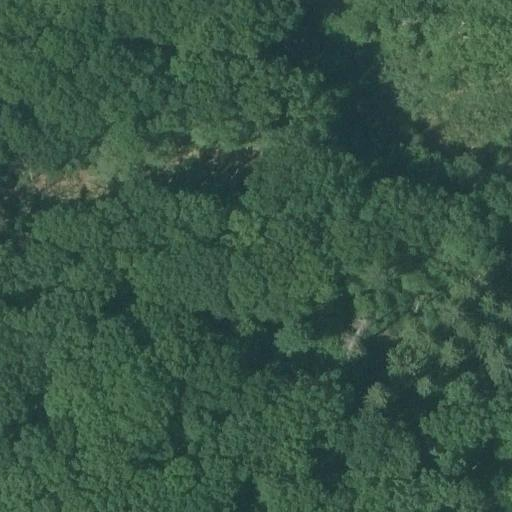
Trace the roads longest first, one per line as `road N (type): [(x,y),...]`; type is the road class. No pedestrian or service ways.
road 1 (track): [(225,0),(360,511)]
road 2 (unclassified): [(511,55),(276,0)]
